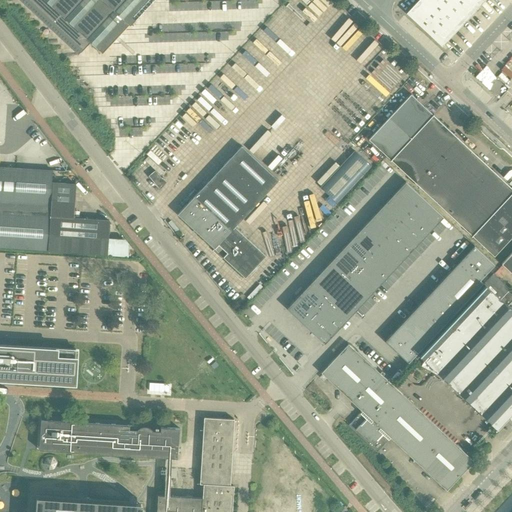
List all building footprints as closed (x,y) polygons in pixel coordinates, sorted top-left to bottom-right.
[(51,24),(66,38),(81,52),(91,41),(102,51),(111,42),(121,32),(120,32),(137,14),(137,15),(151,0),(25,0),(37,10),(51,24)] [(422,0),(418,0),(413,5),(431,22),(438,15),(422,0)] [(436,0),(422,0),(438,15),(445,7),(436,0)] [(445,7),(438,15),(456,31),(469,17),(451,0),(445,7)] [(480,0),(451,0),(469,17),(483,2),(480,0)] [(406,13),(424,30),(431,22),(413,5),(406,13)] [(431,22),(424,30),(442,46),(456,31),(438,15),(431,22)] [(511,71),(506,64),(497,72),(505,82),(511,76),(511,71)] [(368,139),(389,159),(433,115),(411,94),(368,139)] [(391,160),(471,235),(511,192),(511,188),(433,115),(434,114),(433,114),(433,115),(389,159),(390,160),(390,161),(391,160)] [(177,214),(214,249),(224,257),(245,277),(265,255),(235,227),(278,180),(241,146),(224,165),(177,214)] [(320,188),(336,203),(371,166),(355,151),(320,188)] [(0,247),(46,251),(51,183),(52,171),(52,170),(40,170),(17,168),(0,167),(0,247)] [(53,169),(53,180),(62,181),(62,176),(67,176),(67,170),(53,169)] [(155,171),(149,176),(159,187),(164,182),(155,171)] [(443,217),(405,181),(400,187),(382,205),(346,245),(316,276),(289,305),(286,308),(324,344),(354,312),(376,288),(391,272),(443,217)] [(51,183),(46,251),(107,255),(108,243),(109,221),(73,218),(75,184),(51,183)] [(511,192),(471,235),(472,235),(471,236),(472,236),(494,256),(511,236),(511,192)] [(107,255),(128,256),(129,244),(108,243),(107,255)] [(387,338),(384,341),(408,363),(408,362),(415,355),(482,283),(480,280),(494,265),(474,245),(458,262),(429,293),(409,314),(387,338)] [(511,251),(501,263),(511,273),(511,251)] [(493,273),(484,283),(486,285),(453,321),(511,375),(511,295),(508,291),(510,289),(493,273)] [(511,375),(453,321),(420,356),(481,413),(497,428),(511,412),(511,375)] [(348,425),(362,438),(404,395),(359,354),(349,344),(348,343),(321,373),(362,411),(348,425)] [(0,376),(39,379),(39,377),(47,378),(47,380),(79,382),(81,350),(49,348),(49,350),(41,349),(41,347),(0,344),(0,376)] [(404,395),(362,438),(377,452),(384,444),(390,437),(408,454),(413,458),(413,463),(417,463),(421,467),(446,490),(474,461),(404,395)] [(158,495),(156,511),(231,511),(233,486),(230,485),(234,419),(204,417),(200,484),(204,484),(203,497),(202,497),(202,498),(158,495)] [(158,431),(158,428),(155,428),(155,431),(153,431),(151,429),(150,427),(147,427),(145,426),(141,426),(70,422),(41,420),(41,423),(39,444),(39,450),(178,458),(178,444),(179,428),(161,427),(160,431),(158,431)] [(0,455),(6,456),(6,459),(12,459),(12,456),(39,458),(39,450),(39,444),(33,444),(33,452),(13,451),(13,447),(7,447),(7,450),(0,449),(0,455)] [(46,458),(43,464),(47,470),(54,469),(57,463),(53,457),(46,458)] [(107,500),(87,499),(69,497),(57,497),(36,495),(36,496),(38,496),(37,511),(139,511),(140,503),(142,503),(142,502),(131,501),(119,501),(107,500)]
